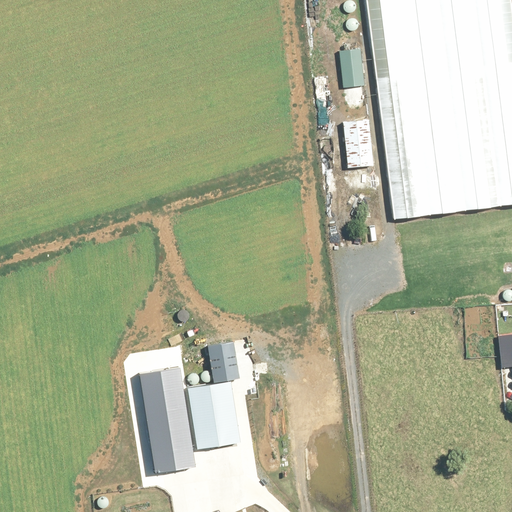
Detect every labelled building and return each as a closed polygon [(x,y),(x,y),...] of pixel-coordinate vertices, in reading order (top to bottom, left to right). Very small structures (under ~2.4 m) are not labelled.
[(342,7),(343,9),(343,10),(343,11),(344,12),(345,13),(346,14),(347,15),(349,15),(350,15),(352,15),(353,15),(354,14),(355,14),(356,13),(357,12),(358,10),(358,9),(358,8),(358,6),(358,5),(357,4),(356,2),(356,1),(354,1),(353,0),(352,0),(347,0),(345,1),(344,2),(344,3),(343,5),(343,6),(342,7)] [(511,204),(511,7),(511,0),(365,0),(393,219),(511,204)] [(345,25),(345,27),(345,28),(346,29),(347,30),(347,31),(349,32),(350,33),(351,33),(353,33),(354,33),(355,33),(356,32),(358,32),(359,31),(359,30),(360,28),(360,27),(361,26),(360,24),(360,23),(360,22),(359,21),(358,20),(357,19),(356,18),(354,18),(353,18),(351,18),(350,18),(349,19),(348,19),(347,20),(346,21),(345,23),(345,24),(345,25)] [(364,85),(360,49),(340,51),(344,87),(364,85)] [(368,119),(343,121),(347,168),(372,166),(368,119)] [(239,377),(233,342),(207,346),(213,381),(239,377)] [(239,442),(231,382),(188,389),(197,448),(239,442)]
